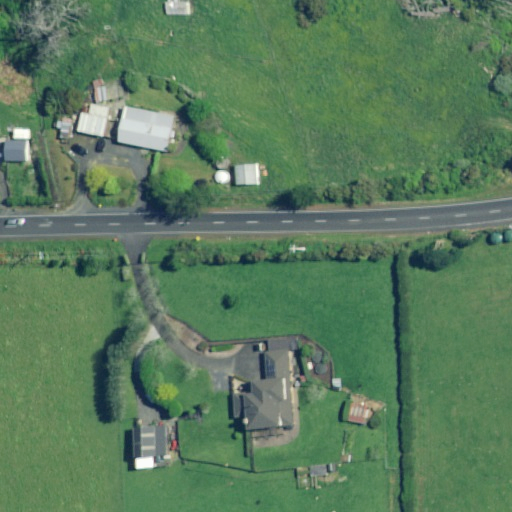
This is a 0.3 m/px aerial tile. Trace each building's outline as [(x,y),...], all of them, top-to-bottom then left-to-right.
[(192,0),(170,0),(170,15),(192,16),(192,0)] [(100,91),(101,103),(112,102),(112,90),(100,91)] [(84,134),(93,135),(110,138),(115,109),(98,106),(96,115),(87,114),(84,134)] [(182,117),(131,108),(125,143),(175,153),(182,117)] [(78,120),(62,116),(59,128),(67,130),(64,138),(72,140),(78,120)] [(232,157),(221,158),(221,169),(233,168),(232,157)] [(261,166),(240,166),(241,186),(262,186),(261,166)] [(225,186),(226,186),(230,186),(230,185),(232,185),(233,184),(234,183),(234,182),(235,180),(235,179),(235,178),(235,176),(235,175),(234,174),(233,173),(232,172),(231,171),(230,171),(228,170),(227,170),(226,170),(224,171),(223,171),(222,172),(221,173),(220,175),(220,176),(219,177),(219,179),(220,180),(220,181),(221,182),(222,183),(223,184),(224,185),(225,186)] [(252,431),(271,429),(294,428),(289,351),(265,353),(267,383),(248,384),(249,394),(236,395),(238,421),(251,420),(252,431)] [(371,405),(354,405),(353,422),(370,423),(371,405)] [(170,457),(169,427),(137,428),(139,459),(170,457)]
